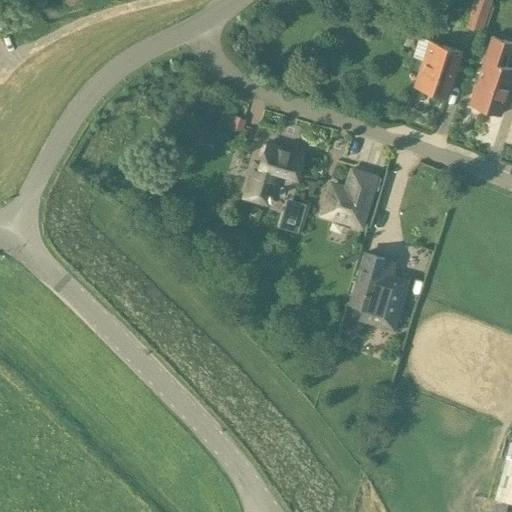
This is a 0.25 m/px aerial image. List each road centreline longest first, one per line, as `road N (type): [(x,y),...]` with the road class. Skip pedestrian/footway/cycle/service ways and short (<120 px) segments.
road 1 (tertiary): [(271,511),(227,450),(58,278),(5,243)]
road 2 (unclassified): [(511,183),(241,83),(219,69),(196,25)]
road 3 (tertiary): [(5,243),(90,94),(124,63),(196,25)]
